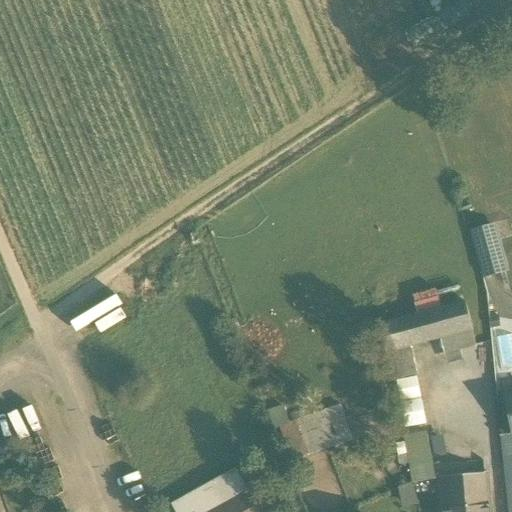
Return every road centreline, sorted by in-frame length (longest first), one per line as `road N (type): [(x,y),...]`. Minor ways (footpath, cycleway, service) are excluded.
road 1 (track): [(37,323),(511,5)]
road 2 (track): [(0,231),(114,511)]
road 3 (unclassified): [(482,355),(500,511)]
